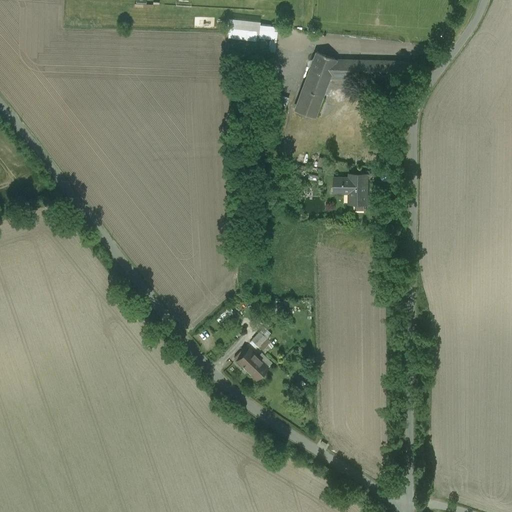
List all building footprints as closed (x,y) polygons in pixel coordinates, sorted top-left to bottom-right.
[(257,29),(232,26),(230,43),(256,45),(257,29)] [(316,52),(314,59),(313,59),(309,68),(310,68),(295,109),(314,116),(329,77),(335,60),(335,59),(316,52)] [(361,61),(335,60),(329,77),(360,78),(360,70),(361,61)] [(379,62),(361,61),(360,70),(360,78),(378,78),(379,62)] [(412,62),(379,62),(378,78),(412,79),(412,62)] [(314,116),(295,109),(294,108),(291,122),(294,123),(288,156),(309,160),(312,146),(311,145),(316,117),(314,116)] [(368,174),(354,174),(354,178),(335,178),(334,192),(354,193),(353,204),(354,204),(366,204),(367,204),(368,174)] [(259,332),(251,340),(258,346),(266,338),(259,332)] [(267,368),(245,347),(234,358),(256,379),(267,368)]
